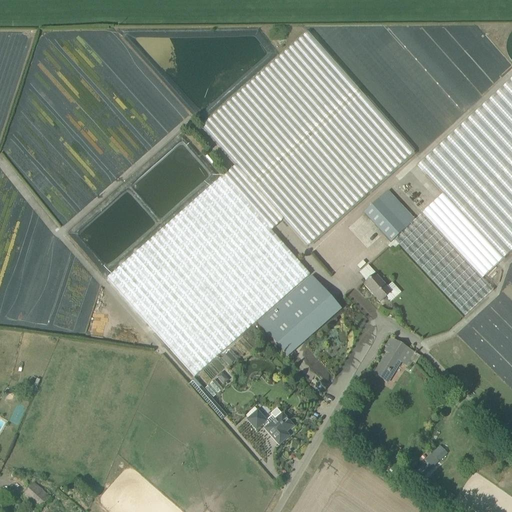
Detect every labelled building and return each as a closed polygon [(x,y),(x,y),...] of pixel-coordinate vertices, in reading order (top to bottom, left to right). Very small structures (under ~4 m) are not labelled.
[(308,33),(202,127),(237,166),(284,219),(308,247),(414,153),(308,33)] [(393,252),(396,249),(399,246),(464,317),(493,291),(482,279),(511,251),(511,79),(417,167),(443,194),(422,214),(415,221),(391,243),(388,246),(393,252)] [(310,275),(271,231),(224,177),(223,176),(108,278),(195,377),(310,275)] [(363,214),(391,243),(415,221),(388,191),(363,214)] [(387,288),(375,275),(367,283),(364,285),(380,303),(386,297),(391,302),(401,293),(392,283),(387,288)] [(258,324),(288,357),(341,310),(311,277),(258,324)] [(417,355),(414,353),(392,338),(383,351),(392,357),(388,363),(383,360),(374,375),(387,384),(400,363),(406,366),(408,368),(417,355)] [(228,353),(222,359),(229,366),(230,367),(234,363),(236,361),(228,353)] [(222,372),(217,376),(224,383),(229,379),(222,372)] [(258,410),(257,411),(248,419),(246,420),(256,432),(263,425),(265,428),(264,429),(279,446),(290,437),(287,433),(294,426),(282,413),(281,414),(277,409),(271,414),(275,419),(269,424),(258,410)] [(431,469),(447,454),(440,447),(432,455),(424,462),(431,469)] [(35,511),(38,511),(50,498),(33,484),(20,499),(35,511)]
